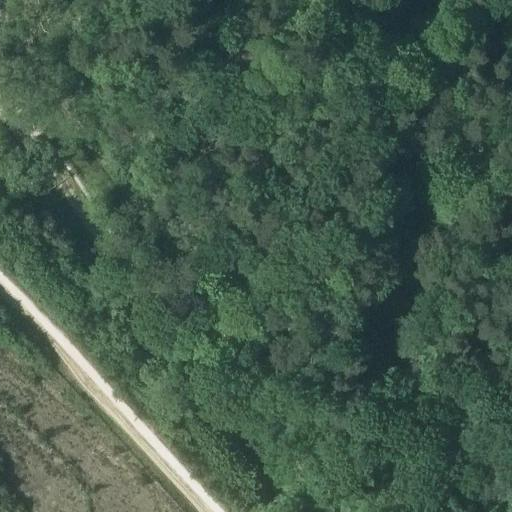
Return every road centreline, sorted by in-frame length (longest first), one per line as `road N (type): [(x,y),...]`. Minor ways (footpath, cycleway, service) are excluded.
road 1 (unknown): [(0,99),(219,397),(318,511)]
road 2 (track): [(0,286),(205,511)]
